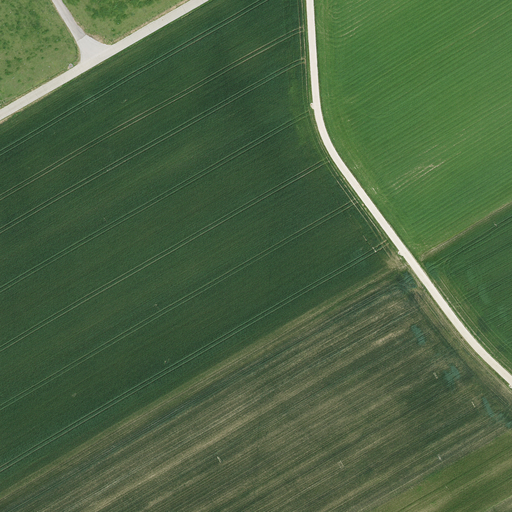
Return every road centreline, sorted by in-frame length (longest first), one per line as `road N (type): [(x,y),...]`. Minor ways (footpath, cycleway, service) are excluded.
road 1 (track): [(511,379),(464,332),(335,157),(319,121),(311,0)]
road 2 (track): [(0,116),(201,0)]
